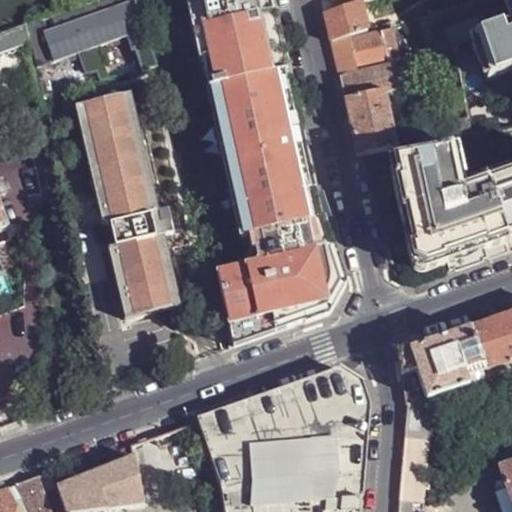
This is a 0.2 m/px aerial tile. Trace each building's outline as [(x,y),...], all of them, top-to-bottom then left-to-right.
[(118,0),(26,29),(29,42),(34,67),(80,57),(85,78),(108,73),(100,50),(147,39),(144,26),(153,24),(147,0),(118,0)] [(250,253),(239,270),(251,268),(254,263),(252,253),(255,252),(194,3),(198,3),(197,0),(180,0),(239,241),(246,239),(250,253)] [(215,275),(231,349),(295,327),(328,316),(344,288),(307,171),(287,76),(273,17),(272,17),(267,0),(197,0),(198,3),(194,3),(255,252),(252,253),(254,263),(251,268),(239,270),(215,275)] [(375,0),(333,0),(337,12),(358,5),(369,2),(376,0),(375,0)] [(492,0),(502,29),(511,26),(502,0),(492,0)] [(511,0),(502,0),(511,26),(511,0)] [(333,13),(324,16),(330,43),(366,31),(358,5),(337,12),(333,13)] [(417,23),(420,32),(433,27),(430,18),(417,23)] [(0,35),(0,52),(29,42),(26,29),(25,27),(0,35)] [(471,39),(484,79),(511,71),(511,36),(502,39),(499,30),(493,32),(471,39)] [(366,31),(330,43),(338,76),(398,62),(390,31),(389,31),(368,38),(366,31)] [(427,53),(441,48),(438,40),(424,44),(427,53)] [(130,57),(134,73),(156,68),(152,52),(130,57)] [(346,112),(356,158),(367,156),(395,151),(393,141),(382,95),(396,91),(400,91),(395,66),(341,79),(339,80),(346,112)] [(43,79),(37,81),(41,95),(47,93),(43,79)] [(382,95),(393,141),(407,137),(396,91),(382,95)] [(109,248),(126,320),(182,307),(166,237),(175,235),(169,211),(160,212),(132,94),(76,107),(104,225),(111,223),(116,247),(109,248)] [(470,138),(462,100),(453,102),(455,111),(453,111),(454,119),(449,120),(453,141),(470,138)] [(411,266),(424,272),(446,265),(445,262),(482,251),(482,252),(505,246),(485,185),(471,190),(459,194),(450,151),(391,162),(395,176),(392,178),(395,188),(400,218),(402,217),(410,249),(408,250),(411,266)] [(391,162),(385,163),(388,178),(392,178),(395,176),(391,162)] [(485,185),(505,246),(511,243),(511,176),(509,177),(506,171),(482,180),(485,185)] [(511,317),(471,332),(483,370),(511,360),(511,317)] [(483,370),(471,332),(411,351),(428,401),(433,399),(475,386),(472,374),(483,370)] [(399,355),(408,407),(428,401),(411,351),(399,355)] [(511,374),(511,360),(483,370),(488,382),(511,374)] [(472,374),(475,386),(488,382),(483,370),(472,374)] [(226,511),(358,511),(367,420),(367,407),(360,386),(341,375),(290,392),(262,402),(199,424),(202,430),(223,487),(224,495),(226,511)] [(433,410),(433,399),(428,401),(408,407),(405,440),(408,440),(430,442),(433,410)] [(427,472),(430,442),(408,440),(405,440),(400,503),(425,504),(426,489),(427,472)] [(125,463),(136,458),(135,452),(123,457),(125,463)] [(62,487),(58,489),(66,511),(106,511),(146,506),(136,458),(125,463),(62,487)] [(511,466),(500,471),(511,504),(511,466)] [(57,473),(39,479),(44,492),(58,489),(62,487),(57,473)] [(39,479),(18,486),(29,511),(52,511),(44,492),(39,479)] [(0,511),(16,511),(9,493),(6,493),(0,495),(0,511)]
